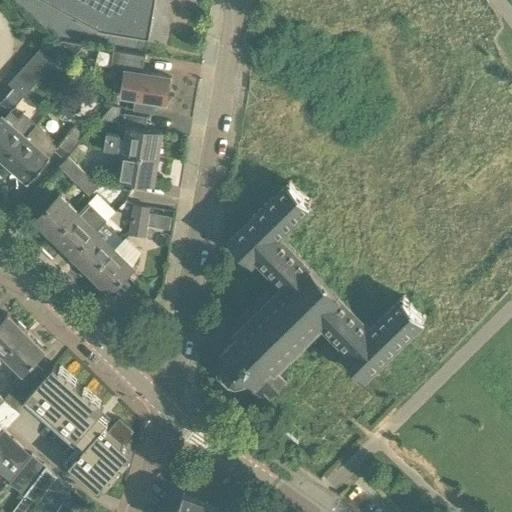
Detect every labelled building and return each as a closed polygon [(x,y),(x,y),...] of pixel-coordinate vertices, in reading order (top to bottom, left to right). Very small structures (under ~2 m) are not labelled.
[(47,0),(102,29),(150,37),(155,0),(47,0)] [(58,46),(72,59),(85,46),(62,42),(58,46)] [(42,50),(10,84),(13,88),(1,102),(10,111),(23,97),(24,98),(31,91),(30,89),(55,62),(42,50)] [(144,61),(145,56),(113,51),(110,68),(117,68),(117,69),(125,71),(121,96),(135,99),(133,109),(153,113),(155,102),(166,104),(171,77),(143,73),(145,61),(144,61)] [(79,78),(89,87),(94,81),(84,72),(79,78)] [(118,122),(121,107),(113,106),(101,119),(118,122)] [(162,132),(146,129),(148,117),(124,113),(122,126),(128,127),(126,137),(120,136),(121,135),(107,133),(104,150),(107,150),(118,152),(120,142),(125,143),(124,153),(157,159),(162,132)] [(0,159),(4,163),(37,125),(23,114),(14,125),(3,116),(0,119),(0,159)] [(51,156),(50,156),(55,151),(61,144),(38,124),(37,125),(4,163),(12,170),(13,169),(27,181),(29,181),(51,156)] [(61,144),(55,151),(64,159),(68,156),(85,136),(75,127),(61,144)] [(121,169),(119,178),(153,184),(157,159),(124,153),(118,152),(107,150),(104,167),(121,169)] [(70,176),(78,166),(68,156),(64,159),(59,165),(70,176)] [(79,184),(88,175),(78,166),(70,176),(79,184)] [(88,175),(79,184),(90,195),(98,186),(88,175)] [(371,328),(280,236),(312,204),(311,203),(290,182),(289,181),(279,191),(230,239),(252,262),(257,258),(278,279),(231,325),(225,318),(208,334),(214,340),(209,345),(220,356),(218,357),(215,368),(218,379),(226,387),(237,390),(247,387),(249,386),(260,396),(265,392),(270,397),(277,390),(286,381),(280,374),(326,328),(348,350),(343,354),(355,367),(366,377),(408,338),(426,319),(403,296),(402,296),(371,328)] [(35,219),(54,237),(78,213),(60,194),(35,219)] [(54,237),(73,255),(97,231),(107,221),(88,202),(78,213),(54,237)] [(136,206),(133,220),(147,222),(149,208),(136,206)] [(146,224),(158,227),(160,214),(149,212),(147,222),(146,224)] [(144,237),(147,222),(133,220),(131,234),(144,237)] [(73,255),(91,273),(115,249),(97,231),(73,255)] [(134,267),(115,249),(91,273),(110,292),(134,267)] [(0,321),(0,359),(4,356),(27,333),(24,331),(26,329),(19,322),(17,323),(7,314),(0,321)] [(45,351),(27,333),(4,356),(22,373),(11,384),(14,387),(4,399),(15,409),(27,395),(28,395),(47,373),(34,362),(45,351)] [(28,395),(85,445),(69,464),(85,478),(100,491),(133,454),(103,428),(109,421),(99,413),(104,409),(54,365),(47,373),(28,395)] [(5,428),(0,434),(0,471),(12,482),(34,456),(5,428)] [(26,495),(48,466),(35,454),(11,484),(26,495)] [(26,495),(12,511),(25,511),(34,499),(40,503),(59,475),(48,466),(26,495)] [(54,511),(57,511),(63,503),(73,487),(59,475),(40,503),(54,511)] [(219,511),(221,508),(185,494),(178,511),(219,511)] [(77,511),(63,503),(57,511),(77,511)]
